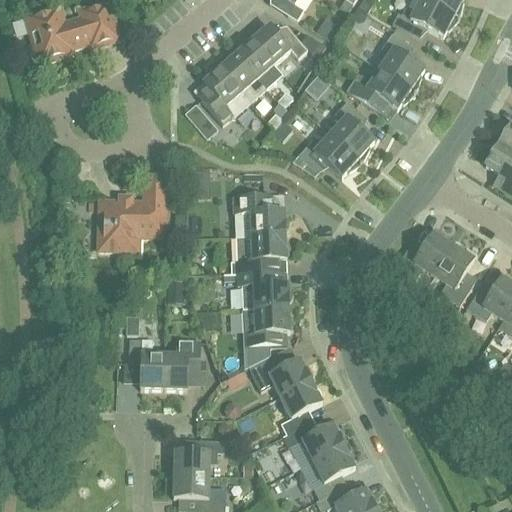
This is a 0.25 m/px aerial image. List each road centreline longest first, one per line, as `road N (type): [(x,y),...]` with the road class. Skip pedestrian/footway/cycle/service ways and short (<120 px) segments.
road 1 (residential): [(418,511),(353,356),(350,311),(355,289),(432,186)]
road 2 (residential): [(137,78),(146,152),(67,146),(60,113),(111,92)]
road 3 (residential): [(432,186),(511,49)]
